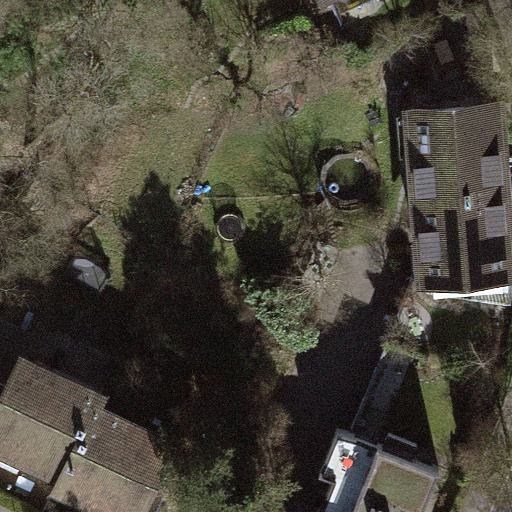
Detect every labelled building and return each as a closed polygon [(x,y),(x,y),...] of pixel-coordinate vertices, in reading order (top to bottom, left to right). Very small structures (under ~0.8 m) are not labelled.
[(498,101),(412,105),(417,189),(503,185),(498,101)] [(503,185),(417,189),(421,277),(469,289),(470,275),(508,273),(503,185)] [(63,471),(93,405),(98,394),(19,358),(0,398),(0,453),(15,461),(20,451),(63,471)] [(57,483),(119,511),(148,511),(161,484),(153,480),(171,441),(93,405),(63,471),(57,483)] [(386,428),(381,442),(338,424),(319,470),(332,475),(316,511),(430,511),(420,508),(438,467),(408,455),(415,440),(386,428)]
